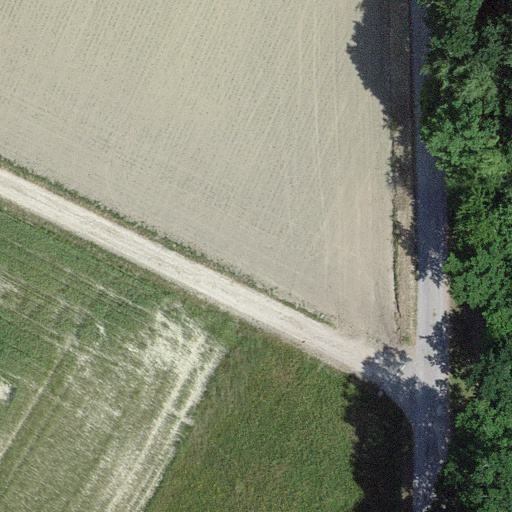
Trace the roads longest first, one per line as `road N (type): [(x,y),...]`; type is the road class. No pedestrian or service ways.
road 1 (track): [(409,0),(429,511)]
road 2 (track): [(0,182),(424,389)]
